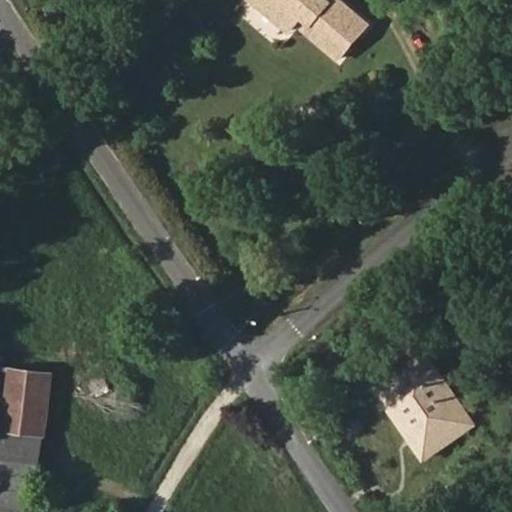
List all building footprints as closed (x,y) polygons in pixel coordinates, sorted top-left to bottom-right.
[(255,0),(255,1),(294,34),(305,22),(311,27),(307,32),(342,63),(374,23),(346,0),(340,0),(337,1),(336,0),(255,0)] [(427,354),(376,387),(425,460),(476,427),(427,354)] [(0,430),(45,438),(50,438),(57,376),(13,370),(15,358),(0,356),(0,430)] [(0,488),(40,491),(45,438),(0,430),(0,488)] [(0,511),(38,511),(40,491),(0,488),(0,511)]
